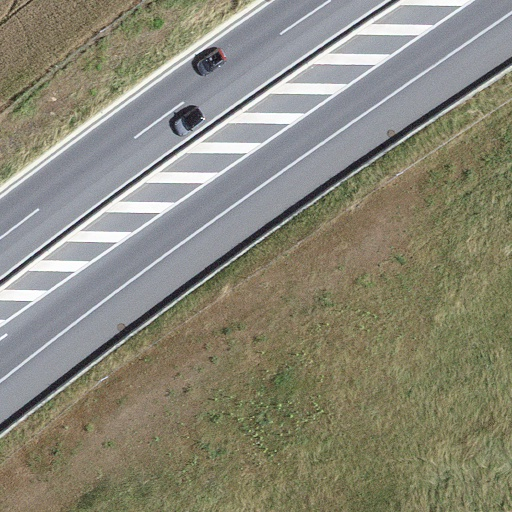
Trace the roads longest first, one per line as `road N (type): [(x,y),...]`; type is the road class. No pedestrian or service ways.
road 1 (trunk): [(0,354),(505,0)]
road 2 (trunk): [(331,0),(0,239)]
